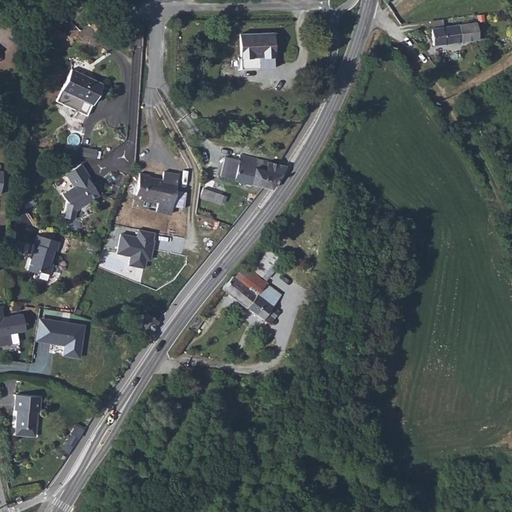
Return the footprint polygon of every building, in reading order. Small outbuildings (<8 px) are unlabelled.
[(483,25),(435,32),(436,49),(485,43),(483,25)] [(272,33),(240,34),(241,57),(258,57),(258,62),(274,62),(272,33)] [(59,112),(90,126),(106,95),(75,80),(59,112)] [(264,187),(279,164),(240,155),(239,160),(226,157),(221,176),(264,187)] [(82,164),(66,174),(74,186),(63,193),(68,202),(72,203),(76,210),(88,202),(89,199),(98,193),(89,180),(91,179),(82,164)] [(268,188),(272,189),(287,166),(283,165),(279,164),(264,187),(268,188)] [(184,184),(169,182),(168,189),(155,188),(155,186),(145,185),(142,208),(147,209),(147,211),(165,213),(164,222),(179,224),(184,184)] [(201,198),(225,204),(227,194),(203,188),(201,198)] [(156,233),(138,229),(136,238),(120,235),(116,253),(129,256),(127,265),(145,268),(147,260),(151,261),(156,233)] [(61,242),(40,235),(37,243),(36,243),(33,252),(34,252),(28,269),(37,272),(39,270),(50,274),(54,264),(52,260),(56,250),(58,251),(61,242)] [(252,286),(233,274),(224,287),(273,321),(282,307),(259,291),(262,286),(255,282),(252,286)] [(27,331),(24,313),(4,316),(2,305),(0,305),(0,344),(10,343),(8,334),(27,331)] [(164,314),(154,307),(149,315),(158,321),(164,314)] [(198,311),(188,323),(198,332),(209,320),(198,311)] [(145,316),(142,314),(133,321),(149,334),(158,321),(149,315),(147,313),(145,316)] [(85,325),(39,318),(36,341),(63,346),(62,355),(80,358),(85,325)] [(22,433),(39,435),(42,417),(45,418),(47,403),(23,400),(21,415),(25,415),(22,433)]
